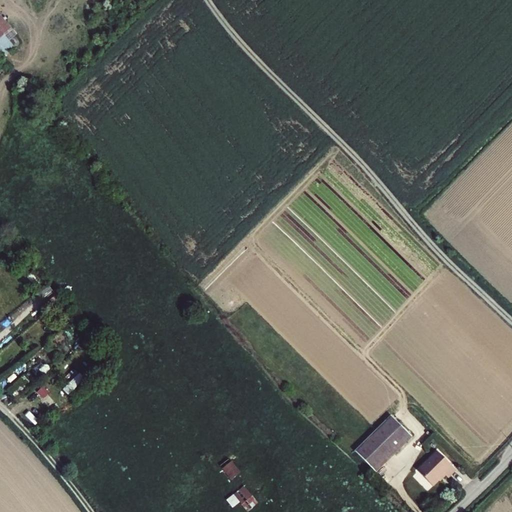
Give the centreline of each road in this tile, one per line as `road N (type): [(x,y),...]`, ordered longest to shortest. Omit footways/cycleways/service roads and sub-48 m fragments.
road 1 (track): [(511,320),(207,0)]
road 2 (unclassified): [(91,511),(0,403)]
